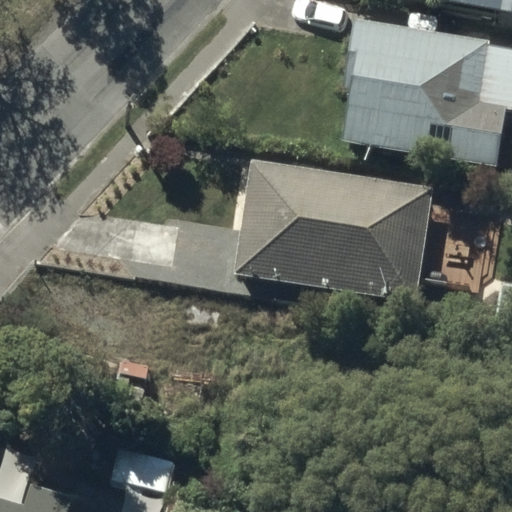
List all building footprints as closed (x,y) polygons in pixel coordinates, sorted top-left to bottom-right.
[(511,0),(450,0),(446,22),(511,34),(511,0)] [(511,71),(355,42),(341,116),(350,118),(341,167),(494,196),(505,136),(511,137),(511,71)] [(256,172),(236,289),(420,320),(440,203),(256,172)] [(171,264),(178,217),(111,206),(103,253),(171,264)] [(154,359),(145,427),(336,452),(346,375),(264,364),(269,332),(212,324),(207,366),(154,359)]
